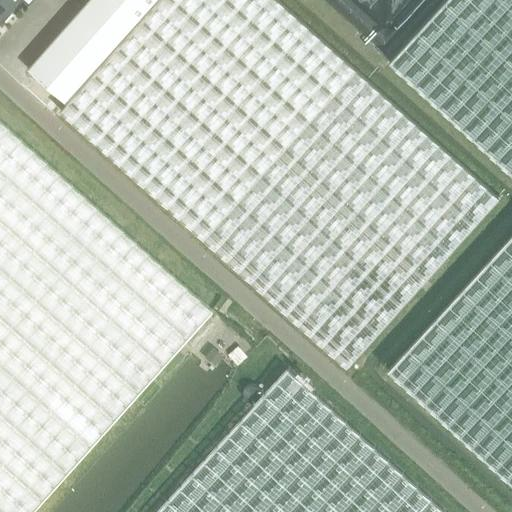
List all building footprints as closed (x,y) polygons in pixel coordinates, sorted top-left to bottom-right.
[(0,0),(0,18),(2,20),(20,0),(0,0)] [(91,0),(30,68),(69,102),(161,0),(91,0)] [(161,0),(69,102),(62,110),(348,366),(502,198),(280,0),(161,0)] [(511,0),(443,0),(389,60),(511,172),(511,233),(387,370),(511,484),(511,0)] [(0,511),(27,511),(211,308),(0,120),(0,511)] [(440,511),(287,367),(154,511),(440,511)]
